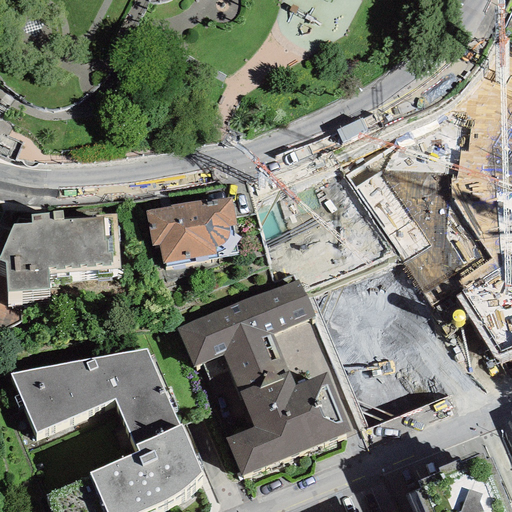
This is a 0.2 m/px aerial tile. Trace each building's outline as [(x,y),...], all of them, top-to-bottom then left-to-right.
[(333,0),(311,48),(335,59),(345,37),(364,46),(376,20),(333,0)] [(511,79),(485,66),(441,118),(345,173),(429,312),(460,295),(492,356),(511,348),(511,79)] [(292,174),(318,242),(359,226),(334,159),(292,174)] [(171,207),(145,211),(150,247),(159,245),(162,264),(166,263),(166,266),(217,258),(214,247),(218,246),(223,243),(227,238),(229,232),(228,227),(236,225),(231,196),(169,204),(171,207)] [(31,223),(12,224),(0,257),(0,260),(5,262),(7,293),(49,289),(48,274),(119,269),(115,213),(103,214),(102,218),(63,219),(62,211),(31,214),(31,223)] [(299,278),(177,329),(193,368),(223,355),(252,427),(226,437),(242,476),(351,431),(327,372),(295,385),(274,333),(314,316),(299,278)] [(9,374),(35,434),(115,400),(135,445),(181,424),(146,350),(9,374)] [(135,445),(139,451),(89,472),(91,475),(46,494),(53,511),(138,511),(163,501),(183,489),(196,479),(201,472),(181,424),(135,445)] [(439,472),(416,481),(419,489),(415,491),(423,511),(511,511),(498,482),(500,481),(491,458),(486,460),(483,453),(461,462),(459,459),(437,468),(439,472)]
